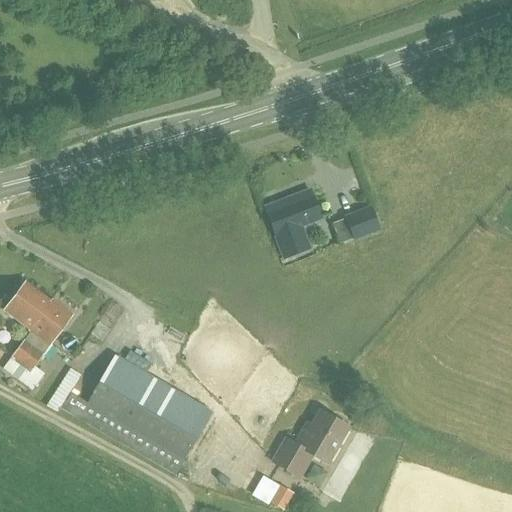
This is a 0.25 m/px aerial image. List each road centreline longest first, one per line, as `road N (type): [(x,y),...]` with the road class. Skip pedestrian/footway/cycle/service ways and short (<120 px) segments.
road 1 (secondary): [(0,185),(296,101)]
road 2 (secondary): [(296,101),(511,26)]
